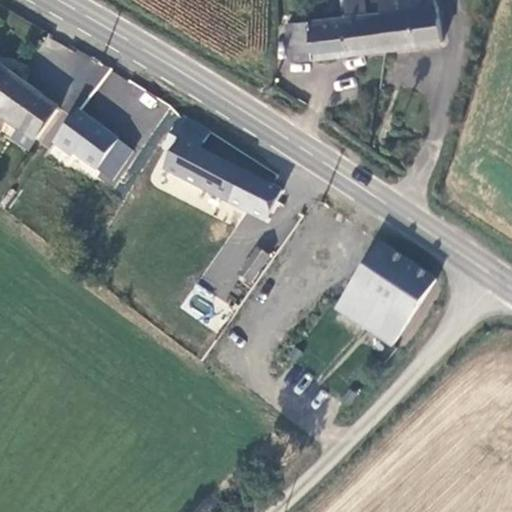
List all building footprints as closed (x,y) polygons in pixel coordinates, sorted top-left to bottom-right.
[(291,61),(386,49),(381,12),(367,14),(364,0),(346,0),(348,17),(287,25),(291,61)] [(443,42),(438,7),(435,0),(379,0),(381,12),(386,49),(443,42)] [(0,109),(32,130),(33,131),(55,96),(0,61),(0,109)] [(71,156),(76,150),(97,122),(79,109),(53,140),(71,156)] [(165,164),(265,213),(279,188),(195,147),(201,128),(177,116),(171,130),(168,128),(160,145),(171,151),(165,164)] [(132,150),(97,122),(76,150),(111,175),(132,150)] [(215,240),(191,263),(207,281),(232,256),(215,240)] [(410,315),(435,276),(380,242),(356,281),(410,315)] [(256,245),(237,272),(251,282),(270,256),(256,245)] [(393,341),(410,315),(356,281),(340,308),(393,341)]
